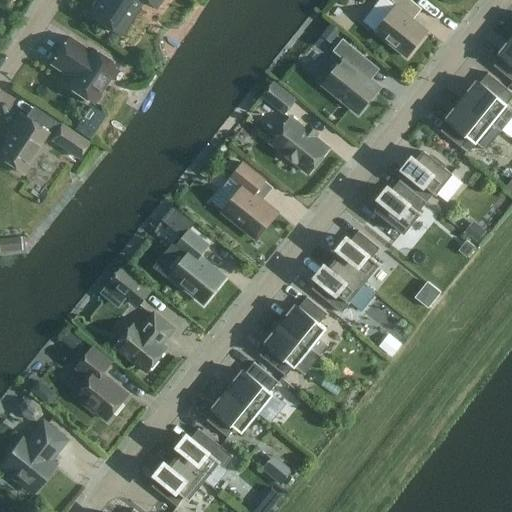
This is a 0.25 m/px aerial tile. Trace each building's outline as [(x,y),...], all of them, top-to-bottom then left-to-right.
[(99,0),(90,14),(120,34),(142,0),(143,0),(156,8),(161,0),(99,0)] [(381,0),(364,22),(376,31),(375,32),(407,58),(428,32),(414,20),(406,14),(415,3),(411,0),(381,0)] [(331,25),(323,34),(333,43),(341,33),(331,25)] [(89,50),(69,37),(51,65),(71,78),(66,85),(94,104),(118,67),(91,48),(89,50)] [(324,86),(358,113),(379,87),(356,68),(365,57),(343,39),(333,51),(345,61),(324,86)] [(511,44),(511,46),(507,42),(499,52),(503,55),(494,66),(511,80),(511,44)] [(511,99),(511,92),(488,73),(480,84),(476,81),(468,90),(472,94),(465,102),(501,131),(511,117),(511,108),(508,105),(511,99)] [(297,100),(275,82),(262,97),(284,116),(297,100)] [(450,120),(441,131),(469,153),(478,142),(487,149),(501,131),(465,102),(458,111),(454,108),(446,117),(450,120)] [(107,116),(91,106),(75,129),(91,140),(107,116)] [(48,132),(21,115),(12,128),(15,130),(0,153),(0,157),(21,172),(48,132)] [(271,143),(309,173),(329,149),(291,118),(271,143)] [(51,141),(79,160),(90,143),(62,125),(51,141)] [(463,184),(452,175),(444,168),(445,166),(434,157),(433,159),(425,152),(417,161),(413,158),(405,169),(408,172),(401,182),(427,203),(428,202),(427,201),(434,193),(438,196),(439,195),(448,202),(463,184)] [(224,213),(256,238),(277,212),(255,194),(265,181),(243,163),(232,178),(244,188),(224,213)] [(427,203),(401,182),(393,191),(389,188),(381,199),(385,202),(377,211),(385,217),(384,219),(395,228),(397,227),(405,233),(420,214),(422,216),(423,215),(419,211),(426,202),(427,203)] [(465,232),(478,243),(487,232),(474,221),(465,232)] [(209,246),(190,230),(177,246),(189,256),(172,277),(204,303),(225,277),(200,257),(209,246)] [(337,261),(369,287),(369,286),(365,283),(379,265),(381,266),(382,265),(372,257),(379,249),(380,250),(381,249),(359,231),(358,232),(359,233),(352,241),(348,238),(340,249),(344,252),(337,261)] [(0,238),(0,252),(11,251),(10,238),(0,238)] [(459,251),(467,257),(475,247),(467,241),(459,251)] [(369,287),(337,261),(330,269),(326,266),(317,277),(321,280),(314,289),(313,288),(312,289),(334,306),(335,305),(343,312),(351,303),(349,301),(364,284),(369,288),(369,287)] [(109,283),(138,308),(152,292),(122,267),(109,283)] [(329,315),(307,297),(299,308),(295,305),(287,314),(291,317),(284,326),(321,356),(329,346),(319,338),(327,329),(320,324),(327,315),(328,316),(329,315)] [(163,338),(165,340),(174,329),(155,314),(142,329),(136,323),(116,347),(147,372),(167,348),(160,343),(163,338)] [(321,356),(284,326),(277,335),(273,332),(265,341),(269,344),(260,355),(287,377),(288,376),(287,375),(295,366),(305,375),(321,356)] [(63,341),(73,349),(81,339),(71,331),(63,341)] [(379,348),(391,358),(399,349),(387,338),(379,348)] [(108,420),(128,395),(103,375),(112,364),(93,348),(76,368),(90,379),(77,395),(85,401),(83,405),(95,414),(97,411),(108,420)] [(231,391),(258,414),(274,394),(271,392),(278,383),(279,384),(280,383),(254,362),(246,373),(242,370),(234,380),(238,383),(231,391)] [(243,433),(258,414),(231,391),(224,400),(220,397),(213,407),(216,410),(208,420),(229,438),(230,437),(229,436),(236,427),(243,433)] [(0,465),(0,466),(34,493),(56,465),(50,460),(66,440),(43,421),(27,442),(22,438),(0,465)] [(177,458),(209,484),(210,484),(205,480),(219,462),(224,466),(232,457),(233,457),(234,456),(199,429),(198,430),(199,430),(192,439),(189,436),(180,447),(184,450),(177,458)] [(283,484),(294,469),(274,454),(263,469),(283,484)] [(209,485),(209,484),(177,458),(170,467),(166,464),(158,474),(160,477),(152,486),(178,507),(179,506),(178,505),(185,496),(191,501),(191,500),(190,499),(204,481),(209,485)] [(272,488),(267,494),(278,504),(284,497),(272,488)]
